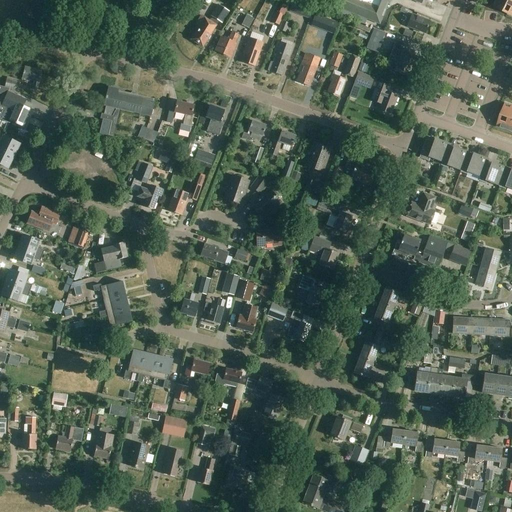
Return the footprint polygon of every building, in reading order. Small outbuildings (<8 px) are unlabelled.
[(343,0),(340,9),(379,24),(388,0),(409,0),(421,4),(422,0),(428,0),(432,2),(433,0),(343,0)] [(511,0),(496,0),(493,6),(511,15),(511,0)] [(293,1),(289,12),(309,19),(313,8),(293,1)] [(210,16),(223,24),(230,12),(218,4),(210,16)] [(267,4),(252,36),(256,38),(272,6),(267,4)] [(279,25),(283,15),(276,12),(271,22),(279,25)] [(246,15),(241,25),(248,29),(253,19),(246,15)] [(407,27),(425,34),(430,22),(411,15),(407,27)] [(191,40),(203,48),(216,26),(202,16),(196,25),(199,27),(191,40)] [(385,23),(390,25),(393,18),(387,16),(385,23)] [(229,17),(224,28),(232,31),(237,20),(229,17)] [(286,33),(289,24),(282,21),(278,30),(286,33)] [(379,46),(384,33),(374,29),(369,42),(379,46)] [(412,32),(405,29),(403,35),(410,38),(412,32)] [(236,43),(239,35),(231,32),(228,40),(222,37),(216,51),(230,58),(236,43)] [(248,38),(242,54),(244,55),(242,62),(254,66),(260,51),(263,43),(248,38)] [(390,40),(385,38),(382,45),(388,47),(390,40)] [(307,39),(302,52),(304,53),(312,56),(314,50),(317,51),(320,43),(309,39),(307,39)] [(282,76),(289,56),(292,47),(277,42),(272,58),(274,59),(269,72),(282,76)] [(396,69),(409,74),(416,57),(406,53),(408,47),(396,43),(392,53),(401,57),(396,69)] [(326,64),(329,65),(333,67),(338,68),(342,56),(338,54),(333,53),(331,59),(329,58),(326,64)] [(297,82),(309,87),(316,68),(302,62),(299,69),(301,69),(297,82)] [(350,67),(347,76),(354,78),(357,69),(350,67)] [(32,90),(37,91),(42,72),(24,68),(22,79),(34,82),(32,90)] [(370,89),(374,78),(358,73),(354,83),(370,89)] [(327,93),(339,98),(346,80),(339,77),(332,75),(330,81),(331,82),(327,93)] [(7,78),(4,88),(9,89),(16,91),(18,81),(7,78)] [(388,87),(377,83),(371,100),(380,103),(376,113),(390,118),(398,97),(387,93),(388,87)] [(8,92),(9,89),(4,88),(0,86),(0,94),(6,97),(8,92)] [(106,106),(104,114),(112,116),(117,109),(120,110),(150,117),(153,102),(152,102),(153,99),(117,91),(118,90),(108,87),(104,106),(106,106)] [(419,113),(438,118),(444,90),(432,88),(429,102),(423,100),(419,113)] [(28,115),(27,114),(29,109),(23,107),(26,100),(8,92),(6,97),(2,106),(6,108),(1,120),(9,124),(10,122),(20,126),(20,127),(23,128),(28,115)] [(191,116),(194,106),(177,102),(175,110),(169,109),(166,123),(172,124),(174,113),(185,115),(183,125),(181,124),(179,130),(189,133),(193,117),(191,116)] [(498,126),(510,131),(511,126),(511,106),(506,105),(498,126)] [(218,136),(219,132),(222,124),(220,123),(224,111),(209,106),(205,117),(211,120),(207,132),(218,136)] [(112,116),(104,114),(99,134),(114,137),(120,110),(117,109),(112,116)] [(262,136),(266,126),(252,121),(247,134),(243,133),(241,138),(249,141),(250,138),(260,141),(262,136)] [(138,138),(153,144),(157,133),(142,127),(138,138)] [(292,147),(295,137),(281,132),(277,142),(274,140),(269,154),(276,157),(281,143),(292,147)] [(0,150),(13,157),(19,145),(3,137),(0,142),(0,150)] [(441,166),(447,149),(448,145),(435,140),(434,143),(425,140),(419,158),(428,161),(429,157),(442,162),(440,166),(441,166)] [(305,166),(322,173),(328,156),(326,155),(328,149),(313,143),(305,166)] [(256,147),(251,162),(258,164),(263,149),(256,147)] [(237,148),(234,164),(240,165),(243,149),(237,148)] [(460,172),(467,156),(467,154),(454,149),(453,151),(447,149),(441,166),(447,168),(448,166),(461,170),(460,172)] [(13,157),(0,150),(0,164),(7,169),(13,157)] [(197,151),(194,159),(211,165),(214,157),(197,151)] [(177,156),(171,154),(170,155),(169,155),(166,163),(167,164),(165,171),(172,174),(178,158),(176,158),(177,156)] [(479,181),(485,165),(487,160),(473,155),(472,158),(467,156),(460,172),(467,174),(467,172),(480,177),(479,181)] [(281,180),(287,182),(293,163),(288,161),(281,180)] [(347,161),(344,168),(353,171),(351,178),(369,185),(374,171),(356,164),(356,165),(347,161)] [(142,163),(136,180),(146,184),(152,167),(142,163)] [(499,187),(505,171),(505,169),(492,164),(491,167),(485,165),(479,181),(485,183),(486,181),(499,185),(498,187),(499,187)] [(335,166),(331,178),(337,180),(341,168),(335,166)] [(511,169),(511,170),(510,173),(505,171),(499,187),(505,189),(506,187),(511,189),(511,169)] [(296,185),(300,174),(294,171),(290,183),(296,185)] [(175,189),(172,197),(167,211),(181,216),(188,198),(196,201),(201,186),(204,178),(199,176),(197,184),(193,183),(189,194),(175,189)] [(243,198),(249,182),(232,176),(229,183),(232,184),(230,190),(227,191),(226,191),(224,199),(239,204),(241,197),(243,198)] [(258,177),(250,187),(260,194),(270,181),(265,178),(263,180),(258,177)] [(308,179),(305,189),(310,190),(313,181),(308,179)] [(113,192),(119,194),(123,184),(117,182),(113,192)] [(136,197),(146,201),(143,206),(153,210),(158,196),(160,197),(163,190),(151,185),(148,193),(139,190),(137,195),(136,197)] [(275,209),(281,203),(269,189),(254,202),(256,204),(252,207),(262,219),(268,214),(267,212),(271,208),(274,208),(275,209)] [(430,210),(435,198),(423,194),(419,206),(412,203),(407,216),(429,225),(434,212),(430,210)] [(325,212),(337,217),(333,229),(345,233),(351,217),(341,213),(344,206),(329,200),(325,212)] [(489,213),(491,207),(480,203),(478,209),(489,213)] [(458,213),(470,218),(474,208),(462,204),(458,213)] [(498,208),(492,206),(490,212),(496,214),(498,208)] [(27,224),(49,232),(52,224),(55,226),(60,214),(42,207),(39,215),(31,212),(27,224)] [(281,246),(280,227),(263,228),(263,231),(256,232),(257,247),(265,247),(265,246),(266,244),(273,243),(273,246),(281,246)] [(302,241),(306,232),(296,228),(292,238),(302,241)] [(82,247),(84,244),(85,244),(87,238),(86,237),(87,233),(78,230),(73,244),(68,242),(68,244),(83,250),(84,248),(82,247)] [(23,235),(18,248),(42,256),(44,251),(37,249),(40,241),(23,235)] [(405,260),(407,256),(413,259),(420,262),(438,268),(444,251),(447,243),(448,242),(429,236),(423,253),(417,250),(419,243),(403,237),(401,243),(397,242),(392,255),(405,260)] [(308,251),(322,256),(319,265),(317,271),(324,274),(327,268),(332,270),(338,254),(328,250),(331,243),(328,243),(318,239),(314,237),(309,251),(308,251)] [(120,267),(118,260),(127,258),(124,243),(114,245),(114,247),(101,250),(101,252),(104,262),(105,262),(105,263),(106,270),(120,267)] [(444,251),(451,253),(449,259),(466,265),(471,252),(454,246),(447,243),(444,251)] [(204,244),(200,255),(214,260),(214,261),(224,264),(228,252),(218,249),(204,244)] [(33,259),(40,262),(42,256),(18,248),(14,260),(31,266),(33,259)] [(485,248),(480,266),(496,271),(501,252),(485,248)] [(239,250),(236,258),(245,261),(248,253),(239,250)] [(294,261),(285,258),(283,264),(292,268),(294,261)] [(74,269),(62,264),(60,269),(73,274),(74,269)] [(78,265),(73,280),(75,281),(81,280),(85,267),(78,265)] [(271,284),(277,268),(270,266),(268,272),(263,270),(260,280),(271,284)] [(496,271),(480,266),(475,284),(490,289),(496,271)] [(10,270),(5,283),(29,292),(31,286),(24,284),(27,276),(10,270)] [(227,275),(224,282),(236,286),(238,278),(227,275)] [(305,303),(317,308),(324,291),(313,287),(315,281),(303,276),(298,288),(309,292),(305,303)] [(202,277),(198,293),(206,295),(210,279),(202,277)] [(239,280),(234,297),(249,301),(254,284),(239,280)] [(73,283),(75,295),(81,294),(78,281),(73,283)] [(100,284),(92,286),(94,292),(95,291),(101,290),(103,298),(103,300),(125,295),(122,282),(101,287),(100,284)] [(29,292),(5,283),(1,295),(18,301),(20,294),(28,297),(29,292)] [(42,288),(36,286),(34,293),(39,295),(42,288)] [(271,290),(264,286),(259,295),(266,299),(271,290)] [(285,304),(297,310),(306,294),(294,288),(285,304)] [(386,288),(380,304),(393,309),(396,300),(404,303),(406,295),(399,293),(386,288)] [(180,313),(187,315),(187,317),(193,318),(193,316),(195,317),(198,304),(193,303),(195,295),(188,293),(186,301),(184,300),(180,313)] [(106,310),(98,312),(99,315),(129,308),(125,295),(103,300),(106,310)] [(418,315),(423,301),(416,299),(411,312),(418,315)] [(223,308),(224,304),(225,301),(219,300),(217,306),(212,305),(206,304),(204,311),(209,313),(207,320),(219,324),(224,308),(223,308)] [(56,301),(52,312),(59,314),(63,304),(56,301)] [(272,303),(267,316),(282,322),(284,316),(287,309),(272,303)] [(393,309),(380,304),(375,318),(381,321),(377,331),(383,333),(387,323),(388,323),(393,309)] [(252,333),(256,320),(254,320),(257,308),(246,305),(245,308),(243,317),(239,316),(236,328),(252,333)] [(361,306),(358,332),(371,333),(374,307),(361,306)] [(435,309),(427,307),(425,313),(434,316),(435,309)] [(129,308),(99,315),(100,318),(107,316),(109,324),(102,325),(103,331),(111,329),(110,327),(132,322),(129,308)] [(0,309),(0,320),(15,324),(16,320),(8,317),(9,312),(0,309)] [(291,319),(291,317),(293,318),(286,336),(304,343),(305,342),(307,342),(308,338),(307,337),(311,327),(301,323),(303,316),(293,312),(293,311),(287,309),(284,316),(291,319)] [(444,313),(435,312),(434,324),(443,325),(444,313)] [(49,315),(45,329),(55,332),(59,318),(49,315)] [(452,333),(471,334),(472,319),(453,318),(452,333)] [(471,334),(490,335),(490,320),(472,319),(471,334)] [(15,324),(0,320),(0,330),(4,332),(5,327),(14,329),(15,324)] [(490,320),(490,335),(508,336),(509,320),(490,320)] [(366,342),(360,358),(373,363),(378,347),(382,337),(376,334),(372,345),(366,342)] [(16,336),(15,342),(30,346),(31,339),(16,336)] [(164,348),(165,341),(153,339),(152,346),(164,348)] [(345,344),(339,376),(353,378),(358,347),(345,344)] [(90,345),(88,352),(95,353),(97,347),(90,345)] [(471,345),(471,354),(478,354),(479,346),(471,345)] [(137,380),(143,351),(129,347),(124,370),(131,372),(130,378),(137,380)] [(55,348),(54,355),(67,356),(68,349),(55,348)] [(150,383),(156,354),(143,351),(138,373),(146,375),(144,382),(150,383)] [(423,363),(430,364),(432,355),(424,353),(423,363)] [(164,386),(170,357),(157,354),(152,376),(160,378),(159,385),(164,386)] [(401,368),(405,367),(409,355),(406,354),(401,368)] [(490,365),(498,366),(499,356),(492,356),(491,355),(490,365)] [(498,366),(505,367),(506,357),(500,357),(499,356),(498,366)] [(448,367),(455,368),(457,358),(449,357),(448,367)] [(367,377),(375,380),(383,383),(385,376),(377,373),(370,370),(373,363),(360,358),(354,373),(367,378),(367,377)] [(463,369),(464,362),(464,359),(457,358),(455,368),(463,369)] [(207,375),(209,365),(194,361),(192,367),(187,366),(184,375),(192,377),(194,372),(207,375)] [(167,378),(179,380),(181,370),(169,367),(167,378)] [(222,386),(223,385),(224,385),(236,387),(237,383),(239,384),(241,373),(226,369),(224,376),(216,374),(213,387),(222,389),(222,386)] [(402,371),(397,385),(403,387),(408,374),(402,371)] [(413,392),(426,394),(429,375),(416,373),(413,392)] [(454,379),(451,397),(464,399),(466,382),(472,383),(473,376),(461,374),(460,379),(454,379)] [(481,394),(494,396),(496,376),(484,374),(481,394)] [(429,375),(426,394),(439,395),(441,377),(436,376),(429,375)] [(255,389),(268,395),(274,382),(260,376),(255,389)] [(494,396),(506,397),(509,378),(496,376),(494,396)] [(439,395),(451,397),(454,379),(441,377),(439,395)] [(24,383),(24,391),(34,392),(34,383),(24,383)] [(177,385),(174,399),(184,401),(188,387),(177,385)] [(158,388),(158,404),(170,404),(171,388),(158,388)] [(250,396),(252,390),(246,388),(244,394),(250,396)] [(124,391),(122,398),(134,401),(135,394),(124,391)] [(53,393),(52,404),(65,407),(67,396),(53,393)] [(276,418),(284,399),(270,394),(263,413),(269,415),(268,417),(274,419),(274,417),(276,418)] [(216,424),(220,401),(212,399),(209,423),(216,424)] [(232,399),(225,426),(233,428),(240,401),(232,399)] [(125,418),(127,408),(120,406),(118,416),(125,418)] [(183,438),(186,421),(165,416),(162,434),(183,438)] [(360,433),(362,426),(350,422),(351,419),(343,416),(342,419),(337,417),(330,435),(343,440),(348,428),(360,433)] [(136,435),(139,424),(139,419),(130,417),(129,422),(128,422),(126,433),(136,435)] [(35,435),(35,418),(26,418),(26,424),(28,424),(27,434),(22,434),(22,443),(21,443),(21,449),(35,450),(36,435),(35,435)] [(215,430),(201,426),(196,444),(205,446),(207,437),(213,438),(215,430)] [(70,452),(72,441),(81,442),(83,429),(74,428),(67,427),(65,438),(57,436),(55,449),(70,452)] [(231,432),(225,430),(223,437),(230,439),(231,432)] [(390,443),(403,444),(405,432),(392,430),(391,439),(384,438),(383,447),(390,448),(390,443)] [(228,455),(231,456),(237,457),(240,447),(241,442),(235,441),(237,432),(233,431),(228,455)] [(248,444),(251,435),(237,432),(235,441),(241,442),(248,444)] [(405,432),(403,444),(415,446),(414,452),(421,453),(422,443),(417,442),(418,434),(405,432)] [(110,447),(112,436),(99,433),(96,444),(93,457),(108,460),(111,447),(110,447)] [(432,453),(444,455),(446,441),(434,439),(432,448),(426,447),(424,457),(431,458),(432,453)] [(446,441),(444,455),(457,456),(456,462),(462,462),(464,452),(458,452),(459,443),(446,441)] [(127,466),(143,469),(149,446),(133,442),(127,466)] [(474,459),(487,461),(489,447),(476,445),(474,454),(469,453),(467,463),(473,464),(474,459)] [(355,446),(349,461),(362,466),(368,451),(355,446)] [(489,447),(487,461),(499,463),(498,468),(505,469),(506,459),(500,458),(501,449),(489,447)] [(175,478),(179,463),(182,451),(168,448),(165,460),(167,460),(165,468),(163,467),(162,474),(175,478)] [(212,471),(215,460),(207,458),(205,469),(200,468),(198,476),(197,476),(195,483),(209,486),(213,471),(212,471)] [(226,484),(226,485),(226,487),(232,488),(233,487),(233,486),(244,489),(245,482),(252,484),(255,473),(248,471),(248,469),(230,465),(226,484)] [(326,511),(342,511),(345,507),(321,498),(325,490),(330,492),(335,480),(321,475),(320,479),(313,476),(312,477),(308,478),(305,487),(307,490),(303,502),(317,508),(326,511)] [(496,497),(489,495),(487,501),(494,503),(496,497)] [(389,511),(393,502),(384,499),(381,508),(389,511)]
